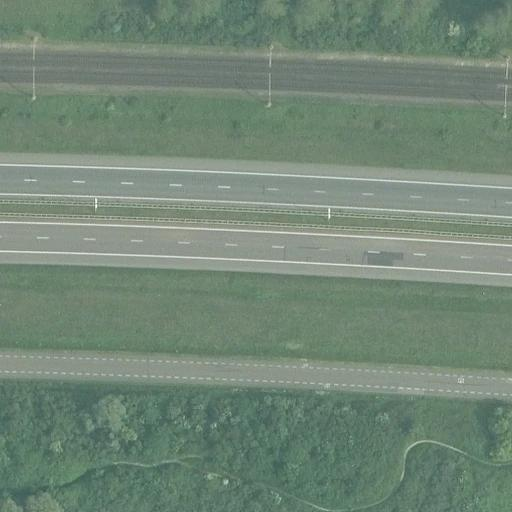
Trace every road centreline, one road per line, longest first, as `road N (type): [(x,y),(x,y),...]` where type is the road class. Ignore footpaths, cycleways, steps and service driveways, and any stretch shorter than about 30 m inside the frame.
road 1 (trunk): [(0,238),(511,262)]
road 2 (trunk): [(511,204),(0,180)]
road 3 (unclassified): [(0,369),(511,392)]
